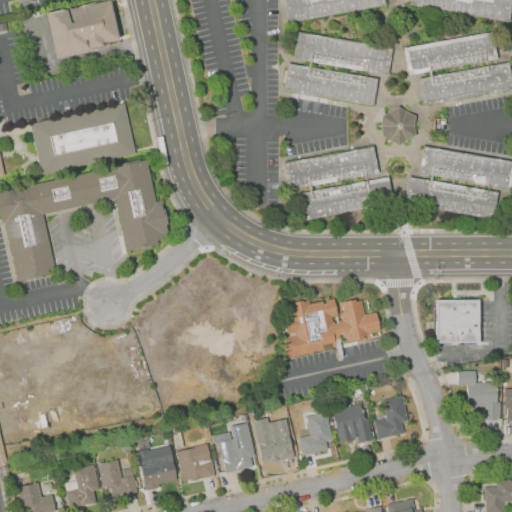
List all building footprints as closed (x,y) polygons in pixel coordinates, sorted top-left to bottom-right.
[(55,59),(45,13),(63,9),(63,10),(72,8),(85,5),(109,0),(113,16),(114,16),(120,44),(100,48),(100,46),(92,48),(93,51),(55,59)] [(286,23),(281,0),(384,0),(385,5),(286,23)] [(511,0),(508,22),(409,5),(409,0),(511,0)] [(408,75),(403,48),(492,31),(497,58),(408,75)] [(388,75),(293,59),(297,32),(392,48),(388,75)] [(511,89),(423,105),(418,78),(508,62),(511,83),(511,89)] [(373,106),(282,90),(287,63),(377,79),(373,106)] [(41,174),(29,124),(123,103),(135,154),(41,174)] [(398,145),(381,135),(381,116),(398,107),(415,116),(415,135),(398,145)] [(288,190),(283,163),(373,146),(378,173),(288,190)] [(511,178),(510,189),(418,173),(423,146),(511,161),(511,178)] [(18,282),(5,222),(2,223),(0,214),(0,191),(109,167),(108,165),(139,158),(139,160),(146,159),(155,200),(160,199),(168,232),(163,233),(164,238),(158,239),(158,243),(127,250),(115,198),(43,214),(57,273),(18,282)] [(304,220),(299,193),(388,177),(393,204),(304,220)] [(493,219),(404,204),(408,177),(497,192),(493,219)] [(478,343),(435,343),(435,299),(452,299),(452,296),(457,296),(457,299),(478,299),(478,313),(480,313),(480,317),(478,317),(478,324),(480,324),(480,328),(478,328),(478,343)] [(338,359),(335,347),(286,358),(281,338),(287,337),(283,319),(291,318),(288,303),(302,300),(302,302),(308,300),(309,304),(333,298),(337,317),(332,318),(333,322),(341,320),(340,313),(338,303),(354,299),(355,301),(361,300),(364,315),(375,312),(379,331),(368,333),(368,334),(362,336),(362,338),(346,342),(345,337),(339,338),(343,358),(338,359)] [(485,420),(484,407),(477,407),(478,409),(467,409),(466,386),(457,386),(456,371),(475,370),(475,383),(495,382),(496,402),(499,402),(500,420),(485,420)] [(511,421),(506,421),(506,408),(503,408),(503,389),(511,389),(511,421)] [(377,439),(373,421),(385,418),(382,400),(402,396),(407,420),(400,422),(402,434),(377,439)] [(357,443),(356,437),(352,438),(353,439),(338,443),(331,410),(360,404),(363,419),(367,418),(372,440),(357,443)] [(302,455),(298,438),(311,435),(306,416),(326,411),(333,439),(326,441),(328,449),(302,455)] [(225,473),(222,460),(218,442),(219,441),(218,434),(229,432),(230,439),(232,438),(230,426),(247,422),(254,456),(250,457),(252,466),(237,469),(237,470),(225,473)] [(280,461),(279,456),(262,460),(257,439),(277,434),(275,424),(286,422),(294,457),(280,461)] [(176,448),(172,433),(180,431),(184,446),(176,448)] [(183,481),(176,451),(195,447),(195,446),(207,443),(215,475),(201,478),(200,477),(183,481)] [(145,490),(144,485),(137,453),(136,451),(147,449),(148,450),(170,446),(177,479),(159,483),(160,487),(145,490)] [(113,498),(111,488),(106,489),(106,486),(102,487),(97,464),(117,459),(122,478),(123,477),(121,469),(131,467),(134,480),(136,480),(138,487),(136,487),(138,493),(113,498)] [(70,508),(66,490),(65,483),(76,480),(73,469),(94,464),(99,489),(93,490),(96,502),(70,508)] [(503,511),(484,511),(484,487),(496,487),(496,481),(511,481),(511,501),(503,501),(503,511)] [(30,511),(29,508),(27,509),(26,506),(22,506),(18,486),(38,482),(41,497),(52,494),(56,511),(51,511),(30,511)] [(387,511),(386,504),(400,500),(400,501),(411,498),(414,511),(421,509),(421,511),(387,511)]
